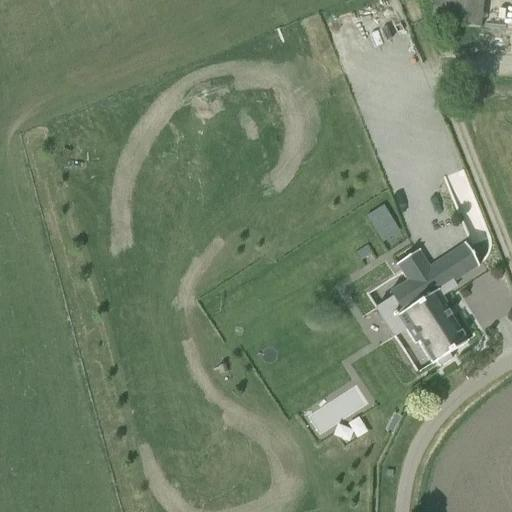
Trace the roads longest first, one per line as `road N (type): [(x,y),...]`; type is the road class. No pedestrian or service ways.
road 1 (track): [(511,278),(397,0)]
road 2 (unclassified): [(389,511),(418,449),(459,400),(511,364)]
